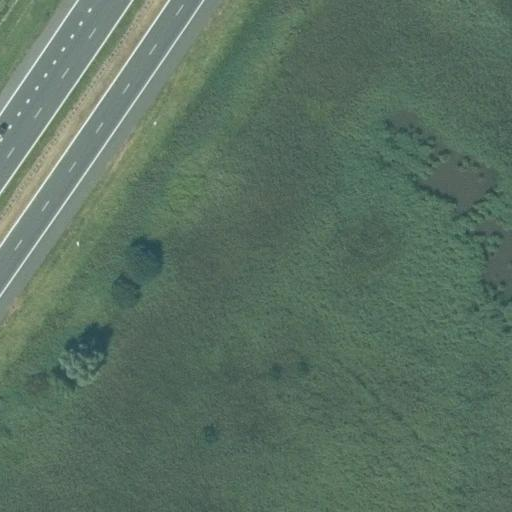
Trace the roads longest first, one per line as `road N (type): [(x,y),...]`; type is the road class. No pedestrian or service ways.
road 1 (motorway): [(0,269),(184,0)]
road 2 (motorway): [(113,0),(0,163)]
